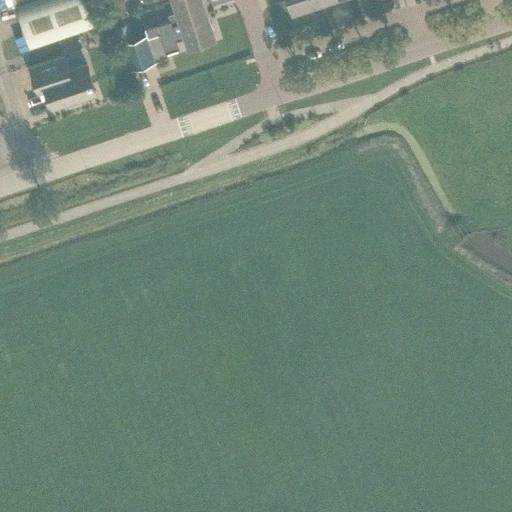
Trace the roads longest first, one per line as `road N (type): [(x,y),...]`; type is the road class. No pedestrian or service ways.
road 1 (tertiary): [(0,188),(274,97)]
road 2 (tertiary): [(274,97),(511,21)]
